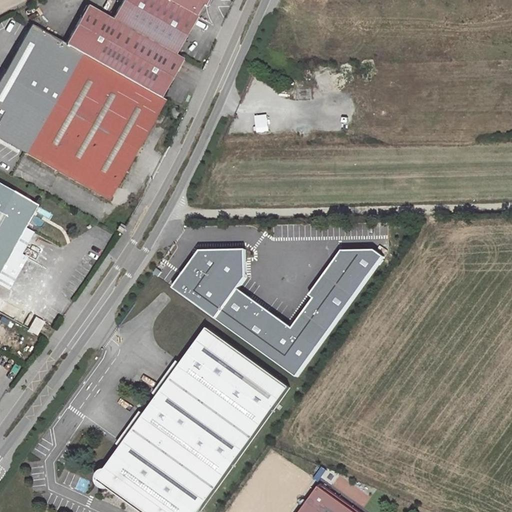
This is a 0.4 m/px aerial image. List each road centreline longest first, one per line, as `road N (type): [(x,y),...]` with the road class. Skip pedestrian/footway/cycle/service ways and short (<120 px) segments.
road 1 (track): [(159,213),(511,206)]
road 2 (unclassified): [(153,222),(0,441)]
road 3 (unclassified): [(256,0),(153,222)]
